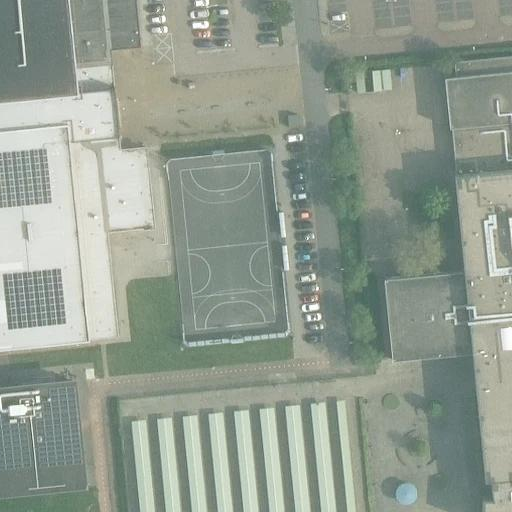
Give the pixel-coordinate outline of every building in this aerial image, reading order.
[(0,0),(0,347),(118,336),(108,232),(154,227),(146,147),(121,150),(119,135),(120,135),(115,86),(114,86),(111,50),(141,47),(136,0),(0,0)] [(445,77),(449,127),(451,127),(456,174),(454,174),(463,270),(384,278),(392,360),(472,352),(484,479),(490,479),(491,497),(482,497),(481,511),(511,511),(511,55),(454,62),(455,76),(445,77)] [(74,381),(0,388),(0,469),(2,490),(84,482),(74,381)] [(354,511),(342,400),(334,401),(345,511),(354,511)] [(334,511),(323,402),(309,404),(319,511),(334,511)] [(307,511),(297,405),(284,407),(293,511),(307,511)] [(284,511),(273,408),(259,409),(268,511),(284,511)] [(257,511),(248,411),(234,412),(243,511),(257,511)] [(230,511),(220,413),(205,414),(214,511),(230,511)] [(203,511),(194,416),(180,417),(189,511),(203,511)] [(179,511),(170,418),(155,419),(164,511),(179,511)] [(152,511),(144,421),(130,422),(138,511),(152,511)] [(405,479),(399,481),(395,486),(394,492),(397,498),(403,501),(409,501),(414,498),(417,492),(416,486),(412,481),(405,479)]
